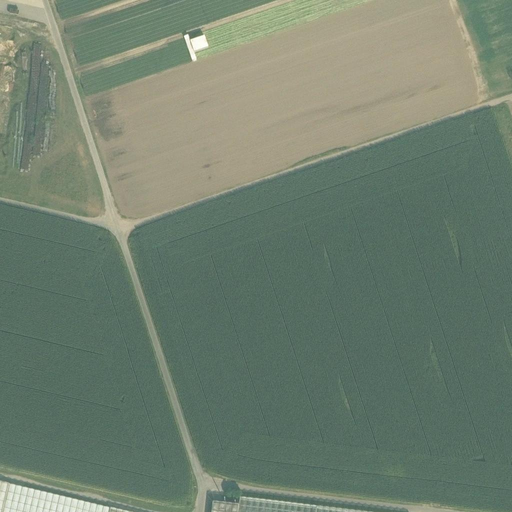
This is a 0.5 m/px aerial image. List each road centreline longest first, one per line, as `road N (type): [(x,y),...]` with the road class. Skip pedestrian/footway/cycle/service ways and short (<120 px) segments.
road 1 (track): [(0,202),(119,231),(511,101)]
road 2 (track): [(200,486),(44,0)]
road 3 (track): [(200,486),(424,511)]
road 4 (track): [(144,511),(0,478)]
